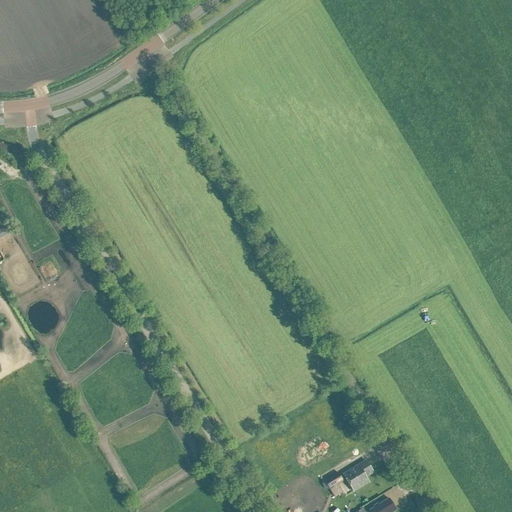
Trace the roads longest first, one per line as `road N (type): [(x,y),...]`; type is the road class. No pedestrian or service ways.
road 1 (unclassified): [(432,511),(144,51)]
road 2 (tertiary): [(257,511),(37,148),(29,104)]
road 3 (tertiary): [(29,104),(89,86),(144,51)]
